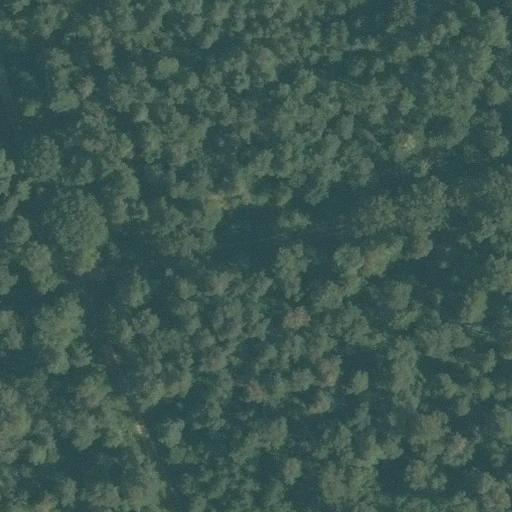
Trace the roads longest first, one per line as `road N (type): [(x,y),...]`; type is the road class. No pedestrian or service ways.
road 1 (track): [(189,511),(0,48)]
road 2 (track): [(84,253),(511,164)]
